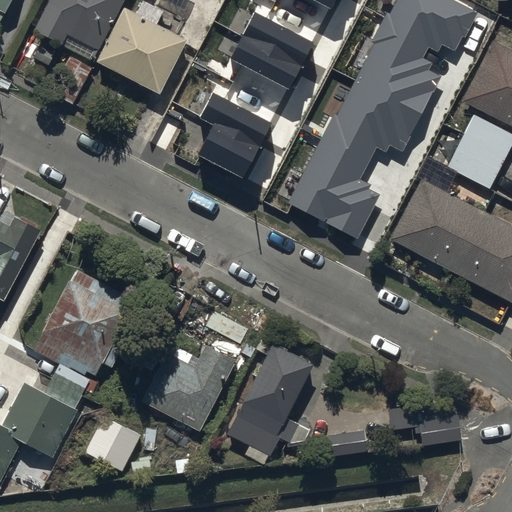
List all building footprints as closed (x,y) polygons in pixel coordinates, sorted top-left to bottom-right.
[(0,0),(0,13),(2,14),(9,0),(0,0)] [(48,0),(36,24),(64,38),(62,41),(90,55),(96,44),(99,45),(122,0),(48,0)] [(452,0),(397,0),(292,202),(356,235),(377,195),(357,184),(380,139),(402,151),(441,77),(420,66),(433,41),(456,53),(477,13),(452,0)] [(96,58),(158,89),(185,36),(123,5),(96,58)] [(253,13),(230,58),(289,89),(313,44),(253,13)] [(460,100),(511,125),(511,50),(490,39),(460,100)] [(92,64),(69,52),(51,88),(74,99),(92,64)] [(197,154),(242,178),(271,124),(213,93),(200,117),(213,124),(197,154)] [(448,167),(489,188),(511,142),(511,132),(475,114),(448,167)] [(391,238),(511,299),(511,297),(511,222),(421,177),(391,238)] [(0,217),(0,296),(40,228),(17,215),(12,224),(0,217)] [(34,347),(58,359),(45,386),(26,376),(4,419),(0,417),(0,476),(1,477),(21,435),(55,452),(91,376),(84,373),(87,367),(96,371),(102,358),(113,363),(127,332),(120,328),(136,293),(76,265),(34,347)] [(286,413),(311,358),(268,339),(226,431),(248,441),(244,450),(263,459),(267,450),(269,451),(278,432),(300,442),(309,423),(286,413)] [(199,427),(235,356),(205,340),(197,354),(176,343),(172,352),(166,349),(140,397),(199,427)] [(389,426),(419,422),(421,441),(459,436),(454,399),(387,408),(389,426)] [(105,414),(86,452),(122,469),(140,432),(105,414)] [(365,425),(307,431),(309,456),(367,451),(365,425)]
